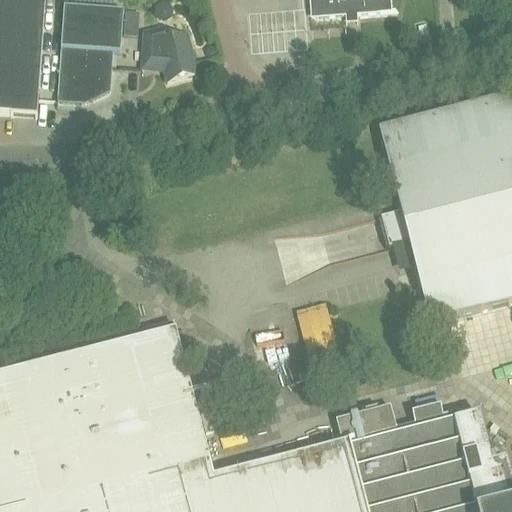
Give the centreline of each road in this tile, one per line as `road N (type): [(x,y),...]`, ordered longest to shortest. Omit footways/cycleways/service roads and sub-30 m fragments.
road 1 (unclassified): [(0,143),(133,137),(261,103)]
road 2 (unclassified): [(261,103),(511,36)]
